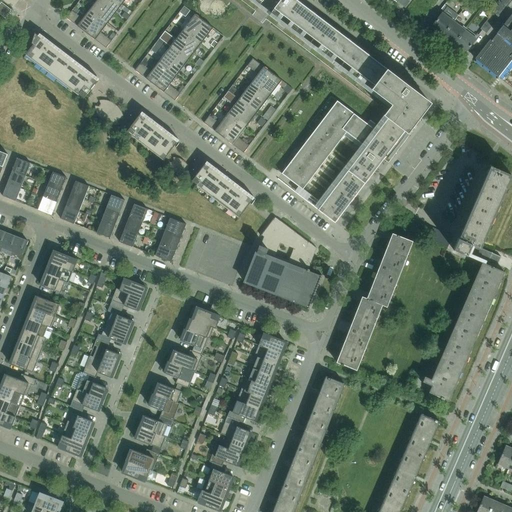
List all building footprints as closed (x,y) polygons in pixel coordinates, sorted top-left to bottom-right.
[(97,0),(90,10),(98,17),(111,1),(109,0),(97,0)] [(280,0),(273,10),(375,87),(372,90),(391,105),(383,115),(404,131),(408,134),(416,123),(431,103),(428,101),(402,81),(296,0),(280,0)] [(498,18),(511,0),(498,0),(489,12),(492,14),(495,16),(498,18)] [(98,17),(107,24),(120,8),(111,1),(98,17)] [(0,4),(0,14),(5,18),(11,10),(1,3),(0,4)] [(468,4),(464,9),(471,15),(475,10),(468,4)] [(184,6),(179,12),(185,17),(190,11),(184,6)] [(90,10),(83,19),(77,14),(72,11),(66,18),(86,33),(98,17),(90,10)] [(442,36),(454,21),(442,13),(431,28),(442,36)] [(204,21),(195,14),(183,31),(191,37),(204,21)] [(511,15),(496,33),(496,34),(491,41),(490,39),(474,59),(498,77),(511,59),(511,15)] [(86,33),(106,48),(112,41),(101,33),(107,24),(98,17),(86,33)] [(486,34),(494,23),(491,21),(488,19),(480,29),(486,34)] [(200,44),(213,28),(204,21),(191,37),(200,44)] [(442,36),(453,45),(465,30),(454,21),(442,36)] [(476,39),(465,30),(453,45),(465,54),(476,39)] [(170,47),(179,53),(191,37),(183,31),(175,40),(165,32),(159,38),(170,47)] [(33,45),(26,54),(84,99),(97,81),(35,33),(32,44),(33,45)] [(191,37),(179,53),(188,60),(200,44),(191,37)] [(158,62),(167,69),(179,53),(170,47),(158,62)] [(167,69),(176,76),(188,60),(179,53),(167,69)] [(200,59),(195,64),(199,67),(203,62),(200,59)] [(253,59),(247,66),(258,74),(251,83),(260,90),(272,74),(264,67),(253,59)] [(158,62),(151,71),(146,67),(141,63),(135,70),(155,85),(167,69),(158,62)] [(175,101),(180,93),(169,85),(176,76),(167,69),(155,85),(175,101)] [(281,81),(272,74),(260,90),(269,97),(279,84),(281,81)] [(239,99),(248,106),(260,90),(251,83),(239,99)] [(260,90),(248,106),(257,113),(269,97),(260,90)] [(227,115),(236,122),(248,106),(239,99),(228,91),(223,97),(234,106),(227,115)] [(95,105),(95,107),(95,108),(95,110),(96,111),(96,112),(97,114),(97,115),(98,116),(99,117),(100,118),(101,119),(103,121),(105,122),(107,123),(108,124),(110,124),(111,125),(113,125),(115,125),(116,125),(118,125),(119,124),(118,121),(119,118),(123,119),(123,117),(123,116),(123,114),(122,113),(121,111),(121,110),(120,109),(119,107),(115,104),(111,101),(110,101),(108,100),(107,100),(105,100),(103,100),(102,100),(100,100),(99,100),(100,104),(99,106),(95,105)] [(337,101),(282,174),(299,187),(303,190),(346,132),(366,147),(318,209),(318,210),(335,223),(376,169),(376,168),(383,159),(394,145),(404,131),(383,115),(373,129),(372,128),(375,125),(369,121),(367,124),(337,101)] [(236,122),(245,129),(257,113),(248,106),(236,122)] [(177,142),(140,114),(127,132),(164,160),(177,142)] [(220,124),(209,115),(204,123),(223,138),(236,122),(227,115),(220,124)] [(261,118),(257,123),(262,127),(266,121),(261,118)] [(223,138),(243,153),(249,146),(238,137),(245,129),(236,122),(223,138)] [(169,162),(169,164),(170,165),(170,167),(171,168),(172,169),(173,170),(174,171),(175,172),(176,173),(178,173),(179,174),(180,174),(182,175),(183,175),(185,175),(184,172),(186,170),(189,170),(188,168),(188,167),(187,165),(187,164),(186,163),(185,162),(184,161),(183,160),(181,159),(180,158),(179,158),(177,157),(176,157),(174,157),(173,157),(173,160),(172,162),(169,162)] [(17,158),(12,170),(26,176),(30,163),(17,158)] [(253,200),(205,163),(192,181),(239,217),(253,200)] [(429,392),(448,401),(504,272),(496,268),(501,257),(480,248),(511,175),(492,167),(461,239),(458,238),(453,250),(475,259),(473,263),(480,266),(431,379),(425,376),(422,382),(432,386),(429,392)] [(26,176),(12,170),(7,183),(21,188),(26,176)] [(53,172),(48,185),(61,190),(66,177),(53,172)] [(71,193),(84,199),(89,186),(76,181),(71,193)] [(2,196),(16,201),(21,188),(7,183),(2,196)] [(61,190),(48,185),(43,197),(56,203),(61,190)] [(66,206),(79,211),(84,199),(71,193),(66,206)] [(111,195),(106,208),(119,213),(125,200),(111,195)] [(38,210),(51,215),(56,203),(43,197),(38,210)] [(129,217),(142,222),(147,209),(134,204),(129,217)] [(61,219),(74,224),(79,211),(66,206),(61,219)] [(115,226),(119,213),(106,208),(101,221),(115,226)] [(84,213),(81,221),(87,223),(90,216),(84,213)] [(124,230),(137,236),(142,222),(129,217),(124,230)] [(165,231),(181,237),(186,224),(170,218),(165,231)] [(303,255),(308,241),(280,221),(279,222),(274,218),(262,234),(260,236),(261,236),(262,235),(264,237),(261,246),(260,246),(257,253),(258,253),(248,278),(254,280),(252,284),(245,281),(244,283),(297,303),(308,307),(308,308),(307,308),(309,309),(322,275),(320,275),(320,276),(316,275),(316,274),(309,271),(309,270),(308,269),(312,259),(303,255)] [(419,222),(413,219),(408,230),(414,233),(419,222)] [(96,233),(110,238),(115,226),(101,221),(96,233)] [(419,235),(424,224),(419,222),(414,233),(419,235)] [(425,238),(430,227),(424,224),(419,235),(425,238)] [(431,240),(435,229),(430,227),(425,238),(431,240)] [(436,242),(441,231),(435,229),(431,240),(436,242)] [(137,236),(124,230),(119,242),(133,247),(137,236)] [(160,244),(176,250),(181,237),(165,231),(160,244)] [(442,245),(447,234),(441,231),(436,242),(442,245)] [(7,233),(0,252),(10,256),(18,237),(7,233)] [(392,234),(379,266),(400,274),(412,241),(392,234)] [(442,245),(447,247),(452,236),(447,234),(442,245)] [(10,256),(21,260),(28,241),(18,237),(10,256)] [(155,256),(171,262),(176,250),(160,244),(155,256)] [(77,260),(55,252),(50,263),(70,270),(69,271),(72,272),(77,260)] [(70,270),(50,263),(46,274),(65,282),(69,271),(70,270)] [(400,274),(379,266),(367,299),(382,305),(387,307),(400,274)] [(0,271),(0,284),(7,287),(11,276),(0,271)] [(65,282),(46,274),(41,286),(54,291),(61,293),(65,282)] [(146,287),(124,279),(119,290),(142,299),(146,287)] [(137,311),(142,299),(119,290),(116,289),(112,300),(124,305),(137,311)] [(59,305),(37,296),(33,307),(55,316),(59,305)] [(362,297),(349,329),(369,337),(382,305),(367,299),(362,297)] [(55,316),(33,307),(28,319),(51,327),(55,316)] [(220,316),(197,308),(193,319),(215,328),(220,316)] [(128,332),(133,321),(120,316),(110,312),(106,324),(128,332)] [(215,328),(193,319),(191,318),(187,329),(187,330),(208,338),(209,339),(214,328),(215,328)] [(51,327),(28,319),(24,330),(46,339),(43,337),(47,327),(50,328),(51,327)] [(124,344),(128,332),(106,324),(101,335),(111,339),(124,344)] [(187,329),(186,329),(181,341),(194,346),(192,351),(201,355),(208,338),(187,330),(187,329)] [(343,365),(356,370),(369,337),(349,329),(336,362),(341,364),(341,365),(343,366),(343,365)] [(46,339),(24,330),(19,341),(42,350),(46,339)] [(286,342),(263,333),(261,338),(259,345),(281,353),(286,342)] [(115,367),(120,354),(107,349),(109,344),(96,339),(94,345),(97,346),(93,357),(92,358),(115,367)] [(42,350),(19,341),(15,352),(37,361),(42,350)] [(277,365),(281,353),(259,345),(254,356),(277,365)] [(188,355),(175,350),(171,361),(170,361),(169,361),(196,372),(202,355),(201,355),(192,351),(190,350),(188,355)] [(37,361),(15,352),(10,364),(24,369),(33,373),(37,361)] [(216,361),(222,363),(224,357),(216,353),(214,360),(216,361)] [(111,378),(115,367),(92,358),(93,357),(90,356),(83,373),(96,378),(98,372),(111,378)] [(272,376),(277,365),(254,356),(257,358),(253,368),(250,367),(272,376)] [(196,372),(169,361),(165,373),(178,378),(176,383),(188,388),(195,372),(196,372)] [(268,387),(272,376),(250,367),(245,378),(268,387)] [(19,379),(6,374),(2,386),(27,396),(32,385),(35,386),(37,380),(21,374),(19,379)] [(311,412),(330,420),(344,384),(325,376),(311,412)] [(102,399),(107,388),(93,383),(81,378),(77,390),(102,399)] [(263,398),(268,387),(245,378),(241,390),(263,398)] [(172,388),(159,383),(155,394),(154,394),(179,404),(177,403),(182,392),(172,388)] [(27,396),(2,386),(0,390),(0,398),(20,406),(24,395),(27,396)] [(97,411),(102,399),(77,390),(72,401),(84,406),(97,411)] [(263,398),(241,390),(237,401),(259,410),(263,398)] [(179,404),(154,394),(149,406),(162,411),(160,416),(173,421),(179,404)] [(20,406),(0,398),(0,411),(15,417),(20,406)] [(259,410),(237,401),(232,412),(241,416),(254,421),(259,410)] [(15,417),(0,411),(0,424),(11,429),(15,417)] [(311,412),(297,449),(315,456),(330,420),(311,412)] [(89,433),(93,421),(71,413),(66,424),(89,433)] [(421,414),(405,449),(424,457),(439,422),(421,414)] [(158,421),(145,416),(140,427),(165,437),(166,437),(163,436),(167,425),(158,421)] [(160,416),(158,421),(167,425),(167,424),(171,426),(173,421),(160,416)] [(227,416),(225,422),(237,426),(239,421),(227,416)] [(237,426),(225,422),(220,433),(246,443),(250,432),(237,426)] [(84,444),(89,433),(66,424),(62,435),(84,444)] [(165,437),(140,427),(135,439),(148,444),(149,444),(153,446),(161,449),(165,437)] [(80,456),(84,444),(62,435),(57,447),(80,456)] [(246,443),(226,436),(222,446),(222,447),(241,454),(246,443)] [(222,446),(216,444),(209,461),(222,466),(224,461),(237,466),(241,454),(222,447),(222,446)] [(497,464),(508,469),(511,459),(511,447),(505,445),(497,464)] [(153,446),(151,451),(159,454),(161,449),(153,446)] [(145,455),(132,449),(127,461),(152,471),(159,454),(151,451),(147,449),(145,455)] [(297,449),(283,485),(301,492),(315,456),(297,449)] [(424,457),(405,449),(390,485),(408,493),(424,457)] [(152,471),(127,461),(127,462),(123,473),(145,482),(147,477),(150,470),(152,471)] [(220,471),(210,468),(206,479),(228,488),(233,476),(220,471)] [(228,488),(206,479),(201,490),(224,499),(228,488)] [(293,511),(301,492),(283,485),(272,511),(293,511)] [(390,485),(378,511),(400,511),(408,493),(390,485)] [(224,499),(201,490),(197,502),(219,511),(224,499)] [(35,504),(54,511),(57,511),(62,501),(47,496),(45,500),(38,497),(35,504)] [(476,511),(489,511),(495,500),(484,496),(476,511)] [(489,511),(501,511),(505,505),(495,500),(489,511)]
